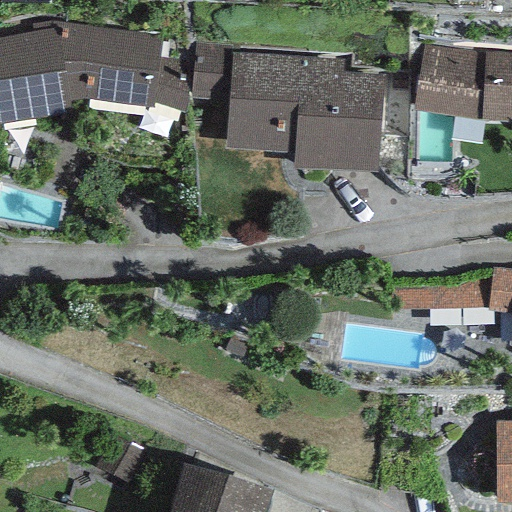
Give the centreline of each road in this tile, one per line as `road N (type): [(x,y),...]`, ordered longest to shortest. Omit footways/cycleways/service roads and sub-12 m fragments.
road 1 (residential): [(511,218),(320,251),(110,267),(0,263)]
road 2 (residential): [(0,357),(114,397),(361,511)]
